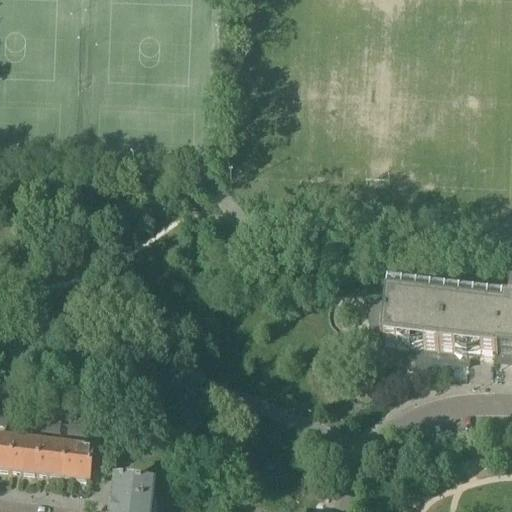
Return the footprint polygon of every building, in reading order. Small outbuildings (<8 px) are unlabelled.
[(504,309),(388,295),(386,307),(369,305),(371,334),(383,335),(381,350),(397,352),(410,353),(407,373),(468,370),(469,360),(496,363),(511,365),(511,298),(509,310),(504,309)] [(34,423),(16,421),(14,432),(33,434),(34,423)] [(61,426),(42,424),(41,435),(59,437),(61,426)] [(96,430),(68,427),(67,438),(85,440),(86,436),(95,437),(96,430)] [(0,474),(10,476),(14,443),(0,441),(0,474)] [(14,443),(10,476),(37,479),(41,446),(14,443)] [(67,449),(41,446),(37,479),(63,482),(67,449)] [(94,452),(67,449),(63,482),(89,485),(90,482),(94,452)] [(116,485),(112,511),(151,511),(154,490),(153,490),(154,484),(133,481),(132,487),(116,485)]
